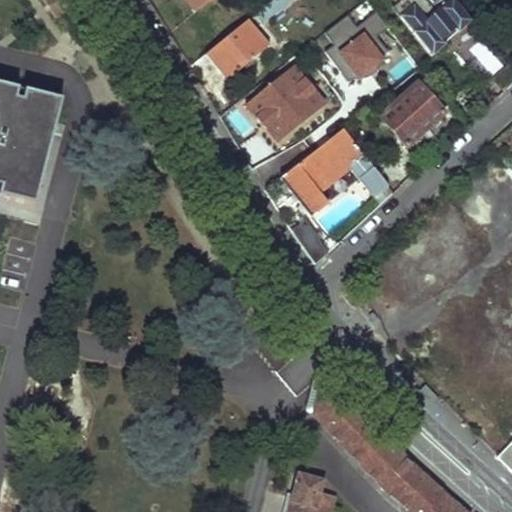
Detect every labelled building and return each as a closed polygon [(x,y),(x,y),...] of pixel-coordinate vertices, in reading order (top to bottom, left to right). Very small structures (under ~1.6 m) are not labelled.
[(73,0),(41,0),(54,18),(76,3),(73,0)] [(185,0),(195,12),(212,0),(185,0)] [(434,57),(473,24),(452,0),(394,0),(395,1),(399,6),(393,10),(434,57)] [(374,14),(362,26),(374,38),(386,26),(374,14)] [(325,34),(337,49),(358,32),(346,17),(325,34)] [(206,59),(226,81),(269,44),(251,24),(206,59)] [(334,57),(360,85),(387,60),(361,32),(334,57)] [(247,105),(278,143),(323,106),(292,68),(280,77),(277,73),(256,88),(259,93),(247,105)] [(0,194),(34,203),(60,97),(0,82),(0,194)] [(381,118),(407,147),(444,112),(419,84),(381,118)] [(334,115),(344,128),(362,114),(352,101),(347,103),(339,93),(334,97),(342,108),(334,115)] [(278,181),(309,219),(326,204),(319,194),(354,164),(380,192),(386,187),(339,132),(278,181)] [(322,197),(329,205),(315,217),(329,234),(360,206),(339,182),(322,197)] [(314,265),(327,252),(314,233),(299,243),(314,265)] [(318,390),(312,418),(409,511),(462,511),(329,381),(318,390)] [(298,481),(290,511),(332,511),(334,502),(319,499),(322,487),(298,481)]
